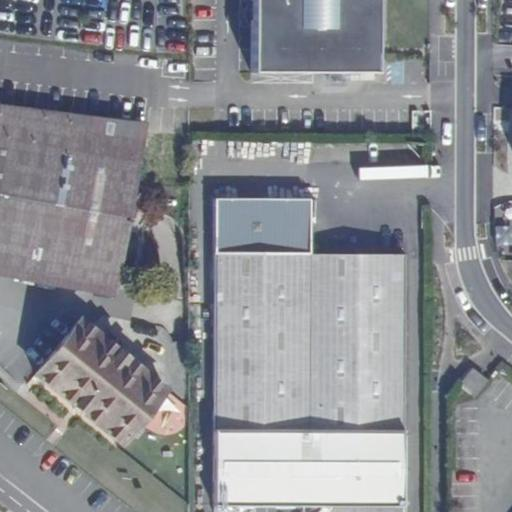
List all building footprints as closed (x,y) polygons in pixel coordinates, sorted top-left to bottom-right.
[(376,0),(252,0),(252,74),(376,75),(376,0)] [(0,119),(0,269),(8,271),(6,285),(115,302),(141,143),(0,119)] [(212,508),(231,508),(305,508),(305,511),(402,511),(403,254),(309,254),(309,198),(213,197),(212,508)] [(0,283),(6,285),(8,271),(0,269),(0,283)] [(71,418),(105,445),(148,391),(62,322),(18,377),(71,418)] [(473,396),(485,380),(472,370),(459,386),(473,396)]
